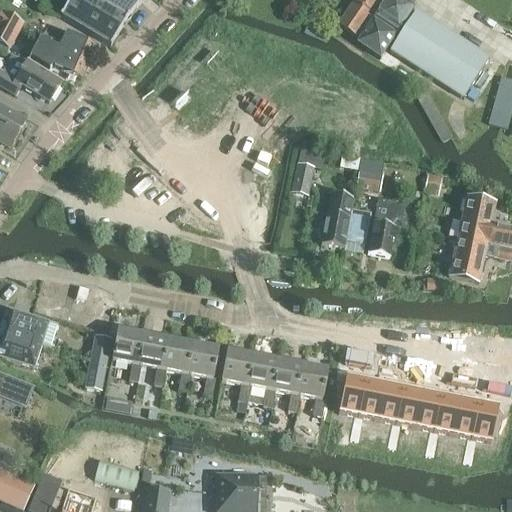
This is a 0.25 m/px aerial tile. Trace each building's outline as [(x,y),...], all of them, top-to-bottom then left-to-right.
[(140,4),(133,0),(65,0),(56,16),(109,48),(140,4)] [(353,0),(336,27),(355,39),(381,0),(353,0)] [(386,0),(375,18),(398,34),(415,8),(402,0),(386,0)] [(415,13),(389,54),(463,102),(489,61),(415,13)] [(0,53),(3,48),(8,51),(21,27),(0,15),(0,53)] [(398,36),(372,19),(355,46),(380,63),(398,36)] [(307,26),(304,32),(303,34),(324,43),(327,36),(328,35),(307,26)] [(81,81),(96,49),(64,36),(60,46),(41,35),(26,63),(47,76),(52,66),(64,71),(63,73),(81,81)] [(23,63),(19,62),(10,57),(0,74),(0,73),(0,89),(14,99),(21,89),(48,105),(60,86),(23,63)] [(500,80),(487,127),(491,128),(500,130),(504,131),(511,102),(511,82),(511,83),(505,81),(500,80)] [(0,143),(10,150),(25,124),(0,109),(0,143)] [(300,151),(297,167),(298,167),(311,170),(315,154),(300,151)] [(377,194),(383,166),(383,165),(361,161),(355,191),(377,194)] [(291,195),(307,198),(313,170),(311,170),(298,167),(297,167),(291,195)] [(426,193),(437,196),(440,183),(428,181),(426,193)] [(345,244),(349,212),(351,201),(331,196),(321,248),(343,251),(345,244)] [(465,200),(456,241),(511,253),(511,231),(491,227),(495,206),(465,200)] [(400,233),(405,208),(379,203),(367,257),(389,261),(395,232),(400,233)] [(349,212),(345,244),(365,248),(370,216),(349,212)] [(511,253),(456,241),(454,253),(448,279),(478,286),(484,259),(511,265),(511,263),(511,253)] [(441,283),(426,283),(426,293),(441,293),(441,283)] [(6,312),(0,331),(0,334),(41,348),(48,325),(6,312)] [(111,328),(99,326),(97,335),(109,338),(111,328)] [(137,385),(140,370),(137,369),(143,337),(117,333),(111,364),(131,368),(128,383),(137,385)] [(41,348),(0,334),(0,360),(34,371),(41,348)] [(137,369),(140,370),(156,373),(153,388),(162,390),(165,375),(161,374),(167,342),(143,337),(137,369)] [(161,374),(165,375),(180,377),(177,393),(187,394),(190,379),(186,379),(192,347),(167,342),(161,374)] [(186,379),(190,379),(206,382),(203,398),(211,400),(215,382),(211,381),(218,352),(192,347),(186,379)] [(94,354),(92,365),(105,368),(107,357),(94,354)] [(227,354),(220,386),(240,389),(237,404),(246,406),(249,391),(246,390),(252,359),(227,354)] [(246,390),(249,391),(265,394),(262,409),(271,411),(274,396),(270,395),(277,363),(252,359),(246,390)] [(270,395),(274,396),(289,398),(286,414),(296,416),(299,400),(295,399),(301,368),(277,363),(270,395)] [(105,368),(92,365),(89,365),(84,391),(100,394),(105,368)] [(295,399),(299,400),(314,403),(312,419),(321,421),(324,403),(321,402),(326,373),(301,368),(295,399)] [(0,377),(0,399),(25,409),(32,391),(0,377)] [(351,431),(359,432),(362,421),(357,420),(364,385),(345,381),(338,416),(353,420),(351,431)] [(376,424),(383,389),(364,385),(357,420),(362,421),(376,424)] [(395,428),(402,393),(383,389),(376,424),(391,427),(389,438),(397,440),(399,429),(395,428)] [(414,432),(421,397),(402,393),(395,428),(414,432)] [(433,435),(440,400),(421,397),(414,432),(429,435),(427,446),(435,447),(437,436),(433,435)] [(105,412),(117,415),(120,403),(107,400),(105,412)] [(452,439),(459,404),(440,400),(433,435),(452,439)] [(237,404),(235,414),(245,416),(246,406),(237,404)] [(470,443),(477,408),(459,404),(452,439),(466,442),(464,453),(472,455),(475,444),(470,443)] [(490,447),(497,412),(477,408),(470,443),(490,447)] [(148,413),(147,419),(155,421),(156,415),(156,413),(149,412),(148,413)] [(349,442),(357,444),(359,433),(351,431),(349,442)] [(386,450),(395,452),(397,440),(389,438),(386,450)] [(432,459),(435,448),(426,446),(424,457),(432,459)] [(464,453),(462,465),(470,466),(472,455),(464,453)] [(99,462),(93,482),(133,492),(138,473),(99,462)] [(68,489),(60,508),(58,511),(78,511),(86,493),(72,488),(77,474),(53,464),(46,480),(68,489)] [(19,511),(31,489),(13,481),(0,474),(0,503),(18,511),(19,511)] [(256,511),(257,479),(216,478),(214,511),(256,511)] [(143,491),(140,511),(166,511),(169,495),(143,491)]
